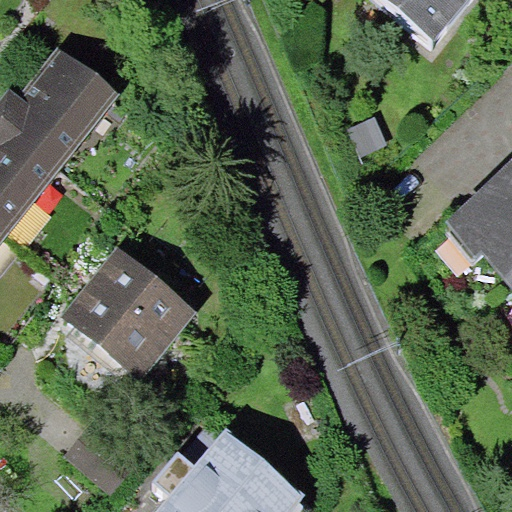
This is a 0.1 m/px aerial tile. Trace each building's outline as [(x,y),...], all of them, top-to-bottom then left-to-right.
[(511,0),(376,0),(447,55),(489,0),(511,0)] [(0,273),(126,111),(63,62),(0,142),(0,273)] [(511,195),(466,236),(511,288),(511,195)] [(199,329),(115,264),(65,329),(148,394),(199,329)] [(145,458),(93,423),(62,469),(113,504),(145,458)] [(315,511),(234,446),(180,511),(315,511)]
